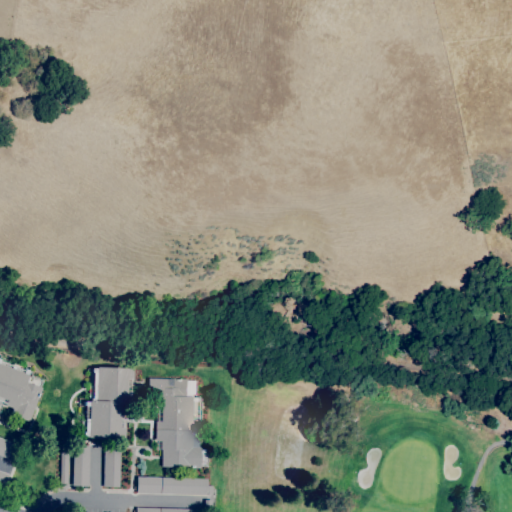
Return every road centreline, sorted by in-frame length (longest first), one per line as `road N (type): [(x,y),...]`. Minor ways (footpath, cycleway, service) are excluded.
road 1 (residential): [(0,329),(381,381),(511,410)]
road 2 (residential): [(34,511),(57,497),(194,501)]
